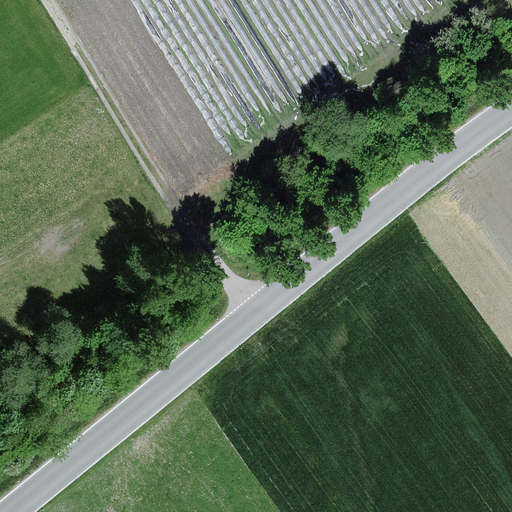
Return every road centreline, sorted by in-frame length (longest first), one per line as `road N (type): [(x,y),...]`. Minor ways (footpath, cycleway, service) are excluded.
road 1 (tertiary): [(9,511),(511,107)]
road 2 (track): [(252,315),(45,0)]
